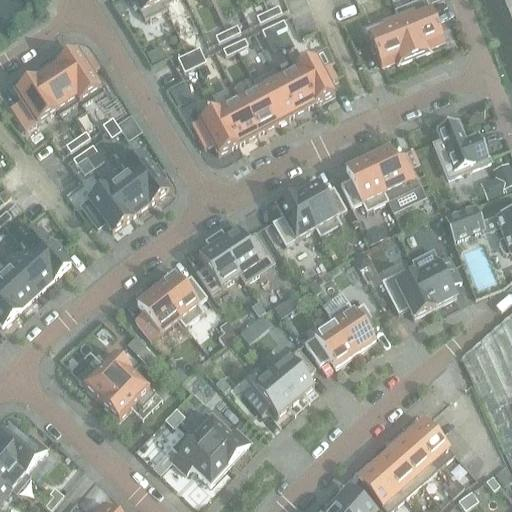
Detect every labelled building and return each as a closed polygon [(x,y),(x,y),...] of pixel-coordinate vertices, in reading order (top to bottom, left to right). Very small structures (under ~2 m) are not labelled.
[(165,10),(159,0),(127,0),(131,8),(136,6),(145,25),(167,14),(165,10)] [(185,0),(184,0),(159,0),(165,10),(185,0)] [(447,0),(430,0),(426,2),(428,8),(448,1),(447,0)] [(443,47),(425,2),(394,14),(398,23),(414,62),(431,56),(429,52),(443,47)] [(282,17),(278,10),(267,15),(271,22),(282,17)] [(271,22),(267,15),(257,20),(260,28),(271,22)] [(414,62),(398,23),(368,35),(382,71),(396,66),(397,69),(414,62)] [(287,32),(284,24),(273,29),(276,37),(287,32)] [(276,37),(273,29),(262,35),(265,42),(276,37)] [(240,37),(237,30),(226,35),(230,42),(240,37)] [(230,42),(226,35),(215,40),(219,47),(230,42)] [(243,44),(232,49),(235,56),(246,51),(243,44)] [(232,49),(221,54),(225,61),(235,56),(232,49)] [(203,59),(199,52),(188,57),(192,64),(203,59)] [(104,96),(92,79),(100,73),(92,60),(83,65),(77,56),(55,70),(79,106),(82,110),(104,96)] [(192,64),(188,57),(177,62),(181,69),(192,64)] [(206,67),(203,59),(192,64),(195,72),(206,67)] [(337,83),(330,69),(322,73),(314,59),(292,70),(313,109),(334,98),(329,87),(337,83)] [(195,72),(192,64),(181,69),(184,77),(195,72)] [(79,106),(55,70),(35,83),(57,115),(59,119),(79,106)] [(313,109),(292,70),(276,79),(296,118),(313,109)] [(296,118),(276,79),(274,75),(253,86),(255,90),(275,129),(296,118)] [(57,115),(35,83),(15,96),(22,105),(10,113),(25,136),(57,115)] [(275,129),(255,90),(235,101),(255,140),(275,129)] [(255,140),(235,101),(217,110),(219,115),(236,150),(255,140)] [(236,150),(219,115),(191,129),(204,153),(213,149),(218,159),(236,150)] [(117,129),(112,122),(102,129),(107,136),(117,129)] [(491,167),(479,138),(465,144),(457,124),(436,133),(441,146),(434,149),(440,164),(447,161),(456,181),(491,167)] [(121,136),(117,129),(107,136),(111,142),(121,136)] [(80,150),(90,143),(86,136),(76,143),(80,150)] [(70,156),(80,150),(76,143),(66,150),(70,156)] [(87,163),(97,157),(93,150),(83,157),(87,163)] [(420,192),(404,158),(394,163),(389,153),(368,163),(385,198),(389,207),(420,192)] [(166,183),(156,170),(152,173),(139,156),(120,170),(123,174),(150,209),(169,195),(162,186),(166,183)] [(77,170),(87,163),(83,157),(73,163),(77,170)] [(385,198),(368,163),(346,173),(351,184),(340,189),(352,213),(362,208),(366,217),(389,207),(385,198)] [(511,191),(511,179),(508,169),(494,175),(503,195),(511,191)] [(150,209),(123,174),(104,188),(107,192),(131,223),(150,209)] [(347,216),(334,192),(323,198),(318,188),(296,200),(315,234),(320,242),(342,230),(337,222),(347,216)] [(131,223),(107,192),(81,211),(98,233),(105,227),(112,237),(131,223)] [(315,234),(296,200),(276,211),(282,222),(272,227),(285,251),(315,234)] [(511,216),(497,223),(497,224),(482,229),(475,212),(446,223),(454,246),(483,235),(484,238),(500,232),(504,243),(501,244),(499,248),(502,257),(506,258),(510,257),(511,259),(511,258),(511,216)] [(11,221),(6,215),(0,220),(0,226),(2,229),(11,221)] [(275,269),(255,238),(245,245),(238,235),(218,249),(240,281),(245,289),(275,269)] [(379,245),(375,235),(365,239),(369,250),(379,245)] [(67,258),(56,246),(52,249),(41,237),(24,253),(53,286),(71,270),(63,261),(67,258)] [(240,281),(218,249),(199,261),(205,271),(196,277),(211,300),(240,281)] [(53,286),(24,253),(7,268),(37,301),(53,286)] [(366,270),(368,264),(365,258),(355,264),(360,273),(366,270)] [(461,287),(449,262),(417,278),(435,313),(456,302),(451,292),(461,287)] [(37,301),(7,268),(0,274),(0,293),(20,316),(37,301)] [(417,278),(413,270),(382,286),(398,319),(409,313),(414,324),(435,313),(417,278)] [(208,303),(191,281),(182,288),(175,279),(156,294),(180,324),(186,332),(204,317),(198,310),(208,303)] [(315,285),(308,289),(315,300),(322,295),(315,285)] [(20,316),(0,293),(0,329),(2,332),(20,316)] [(180,324),(156,294),(137,309),(144,318),(135,325),(152,346),(180,324)] [(291,316),(284,305),(272,312),(281,323),(291,316)] [(369,338),(378,331),(363,309),(354,315),(348,307),(329,320),(334,328),(355,361),(375,347),(369,338)] [(265,317),(258,308),(252,312),(259,322),(265,317)] [(511,317),(461,362),(510,470),(511,474),(511,445),(499,417),(511,411),(511,317)] [(220,332),(225,338),(219,343),(224,349),(236,339),(226,327),(220,332)] [(355,361),(334,328),(305,348),(320,370),(329,364),(336,374),(355,361)] [(249,329),(239,338),(248,349),(258,341),(249,329)] [(142,365),(151,356),(145,351),(136,342),(127,350),(136,359),(142,365)] [(307,382),(316,375),(298,354),(271,376),(296,406),(314,391),(307,382)] [(157,362),(151,356),(142,365),(148,370),(157,362)] [(84,364),(71,377),(77,384),(82,389),(83,390),(95,402),(101,408),(102,407),(132,376),(123,367),(114,358),(96,376),(91,371),(90,370),(84,364)] [(187,380),(179,371),(173,378),(181,386),(187,380)] [(132,376),(102,407),(119,424),(137,406),(143,412),(156,398),(132,376)] [(296,406),(271,376),(244,399),(261,420),(270,413),(277,421),(296,406)] [(230,392),(222,383),(216,389),(224,398),(230,392)] [(185,421),(176,413),(170,419),(179,428),(185,421)] [(250,448),(236,435),(231,441),(205,417),(188,436),(227,472),(250,448)] [(179,428),(170,419),(165,425),(174,433),(175,432),(179,428)] [(438,475),(455,461),(424,426),(408,441),(438,475)] [(8,432),(0,441),(0,456),(26,479),(38,465),(47,454),(33,442),(27,448),(8,432)] [(227,472),(188,436),(162,463),(169,470),(173,467),(186,479),(192,473),(211,490),(227,472)] [(438,475),(408,441),(392,455),(422,490),(438,475)] [(422,490),(392,455),(375,469),(405,504),(421,490),(422,490)] [(0,456),(0,486),(11,496),(16,500),(31,483),(26,479),(0,456)] [(396,511),(405,504),(375,469),(358,484),(382,511),(396,511)] [(500,491),(492,482),(486,487),(493,496),(500,491)] [(456,483),(450,489),(458,498),(464,492),(456,483)] [(0,509),(11,496),(0,486),(0,509)] [(458,498),(450,489),(444,495),(452,504),(458,498)] [(65,501),(55,493),(50,499),(53,502),(60,507),(65,501)] [(370,511),(349,493),(334,509),(337,511),(370,511)] [(478,507),(471,497),(465,501),(472,511),(478,507)] [(470,511),(472,511),(465,501),(458,506),(462,511),(470,511)] [(53,502),(45,511),(46,511),(55,511),(60,507),(53,502)]
